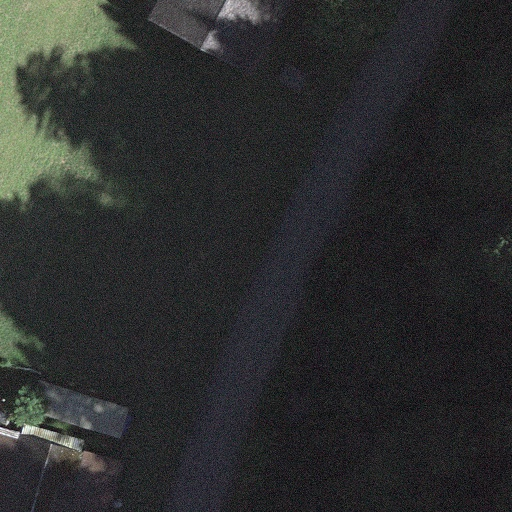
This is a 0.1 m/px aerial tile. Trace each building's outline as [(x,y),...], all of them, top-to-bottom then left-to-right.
[(256,81),(298,0),(161,0),(148,25),(256,81)] [(278,82),(302,94),(311,76),(286,64),(278,82)] [(44,378),(36,405),(126,431),(134,404),(44,378)] [(0,429),(0,511),(4,511),(27,438),(0,429)] [(67,511),(83,456),(27,438),(4,511),(67,511)] [(85,454),(68,511),(111,511),(124,465),(85,454)]
